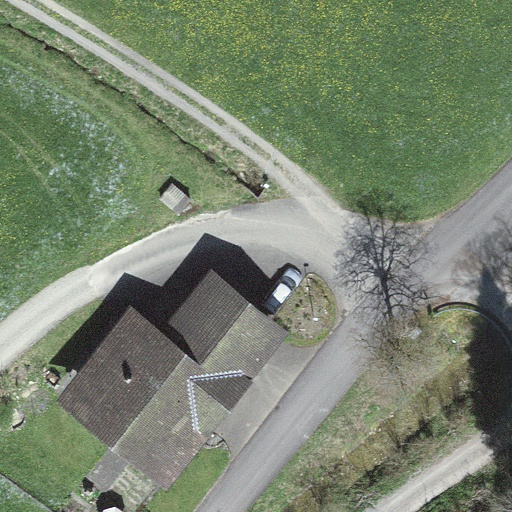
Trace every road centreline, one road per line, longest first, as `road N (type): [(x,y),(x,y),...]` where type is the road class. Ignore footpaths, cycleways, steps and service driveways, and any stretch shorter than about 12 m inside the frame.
road 1 (unclassified): [(221,511),(371,325),(511,195)]
road 2 (track): [(329,220),(262,153),(27,0)]
road 3 (track): [(386,511),(511,428)]
